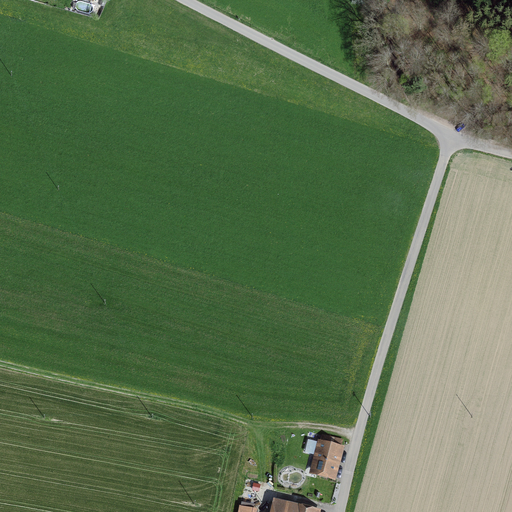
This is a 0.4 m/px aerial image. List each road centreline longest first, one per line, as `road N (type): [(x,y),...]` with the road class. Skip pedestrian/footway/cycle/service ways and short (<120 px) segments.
road 1 (unclassified): [(341,511),(450,135)]
road 2 (unclassified): [(185,0),(450,135)]
